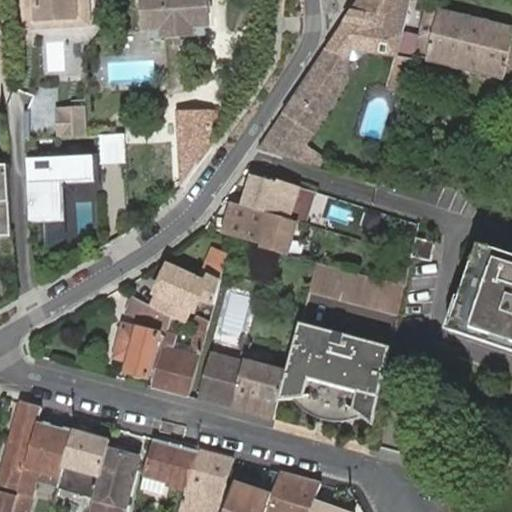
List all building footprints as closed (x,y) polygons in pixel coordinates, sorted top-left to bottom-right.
[(90,0),(25,0),(27,27),(92,23),(90,0)] [(146,0),(147,2),(148,37),(153,37),(203,35),(210,34),(208,0),(188,0),(180,0),(179,0),(146,0)] [(403,33),(411,0),(359,0),(352,11),(374,15),(387,17),(384,29),(403,33)] [(440,12),(426,8),(419,38),(415,56),(428,59),(428,61),(460,69),(458,79),(471,83),(474,72),(506,80),(506,79),(511,79),(511,29),(486,24),(488,16),(474,12),(472,20),(440,12)] [(291,161),(293,161),(313,133),(346,84),(348,59),(355,50),(398,56),(403,33),(384,29),(387,17),(374,15),(352,11),(345,22),(326,51),(259,151),(291,161)] [(412,67),(415,56),(419,38),(403,33),(398,56),(408,59),(407,65),(412,67)] [(203,42),(203,35),(153,37),(154,45),(203,42)] [(87,105),(57,107),(59,137),(89,136),(87,105)] [(179,112),(184,187),(214,147),(213,117),(219,117),(219,110),(213,110),(179,112)] [(126,133),(99,135),(101,164),(127,162),(126,133)] [(97,153),(30,157),(33,222),(66,220),(64,185),(99,182),(97,153)] [(0,234),(14,234),(10,165),(0,165),(0,234)] [(280,184),(277,183),(253,176),(247,197),(273,205),(280,184)] [(306,224),(317,191),(279,180),(277,183),(280,184),(273,205),(247,197),(243,206),(271,215),(288,219),(297,222),(306,224)] [(243,206),(233,203),(224,233),(263,243),(280,248),(288,219),(271,215),(243,206)] [(288,219),(280,248),(290,251),(297,222),(288,219)] [(413,255),(412,257),(417,258),(432,262),(436,242),(417,238),(417,239),(413,255)] [(511,342),(511,256),(481,246),(463,299),(454,323),(511,342)] [(201,298),(216,305),(221,282),(228,257),(218,251),(213,248),(205,268),(201,278),(169,263),(155,295),(158,296),(152,307),(172,317),(179,320),(185,324),(188,317),(191,311),(195,312),(201,298)] [(393,283),(406,286),(412,257),(399,253),(393,283)] [(311,291),(400,314),(403,300),(406,286),(393,283),(389,282),(361,274),(319,263),(311,291)] [(172,317),(152,307),(133,297),(127,312),(154,326),(168,329),(172,317)] [(511,342),(454,323),(463,299),(459,297),(448,330),(511,351),(511,342)] [(153,387),(190,397),(208,334),(197,329),(192,347),(190,356),(173,352),(175,343),(177,336),(174,335),(179,320),(172,317),(168,329),(167,334),(167,335),(155,380),(153,387)] [(195,328),(198,321),(188,317),(185,324),(195,328)] [(197,329),(208,334),(211,322),(200,317),(198,321),(195,328),(197,329)] [(129,373),(150,378),(161,334),(140,328),(123,324),(114,357),(131,361),(129,373)] [(362,418),(375,426),(381,395),(385,381),(392,348),(302,324),(292,361),(288,373),(281,401),(295,399),(310,398),(323,402),(326,392),(338,395),(335,405),(348,408),(362,418)] [(150,378),(155,380),(167,335),(161,334),(150,378)] [(192,347),(175,343),(173,352),(190,356),(192,347)] [(199,399),(234,409),(245,364),(219,357),(212,356),(206,376),(205,381),(199,399)] [(234,409),(276,420),(281,401),(288,373),(246,362),(245,364),(234,409)] [(326,392),(323,402),(335,405),(338,395),(326,392)] [(357,419),(362,418),(348,408),(335,405),(323,402),(310,398),(295,399),(299,404),(303,408),(308,412),(312,415),(318,417),(323,419),(328,421),(334,422),(340,422),(346,422),(351,421),(357,419)] [(0,491),(18,497),(19,495),(20,492),(39,421),(42,409),(22,404),(6,459),(4,471),(0,482),(0,486),(1,487),(0,491)] [(65,466),(75,430),(66,428),(65,427),(59,426),(58,426),(39,421),(20,492),(19,495),(33,499),(38,481),(38,477),(40,470),(46,472),(63,476),(65,466)] [(109,450),(111,440),(94,436),(92,435),(85,433),(84,433),(75,430),(65,466),(63,476),(60,489),(77,494),(88,497),(87,502),(94,504),(96,499),(102,476),(109,450)] [(171,485),(186,489),(201,452),(155,439),(145,475),(170,482),(169,484),(171,485)] [(114,452),(109,450),(102,476),(96,499),(94,504),(94,505),(91,511),(125,511),(141,459),(123,454),(114,452)] [(225,486),(233,460),(201,452),(186,489),(213,496),(207,511),(226,511),(234,489),(225,486)] [(63,476),(46,472),(40,470),(38,477),(38,481),(60,488),(63,476)] [(312,511),(322,484),(282,473),(275,495),(270,508),(282,511),(312,511)] [(167,494),(169,484),(170,482),(145,475),(142,487),(167,494)] [(268,511),(270,508),(275,495),(237,482),(234,489),(226,511),(268,511)] [(0,511),(14,511),(15,509),(16,506),(18,497),(0,491),(0,492),(0,511)] [(317,511),(344,511),(320,503),(317,511)]
